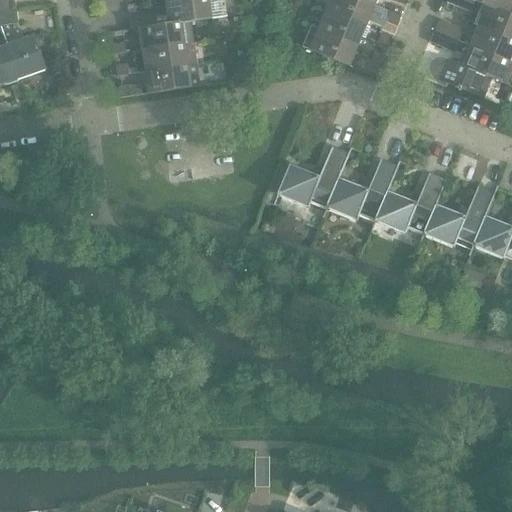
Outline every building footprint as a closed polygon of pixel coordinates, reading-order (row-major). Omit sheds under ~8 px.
[(15,0),(11,0),(0,1),(0,14),(17,12),(15,0)] [(213,20),(209,0),(195,0),(166,4),(168,14),(156,16),(158,27),(169,25),(169,26),(183,24),(213,20)] [(358,0),(331,0),(327,11),(368,27),(376,7),(358,0)] [(448,0),(447,4),(468,12),(471,14),(476,3),(469,0),(448,0)] [(509,16),(509,15),(511,16),(511,0),(469,0),(476,3),(509,16)] [(478,28),(511,41),(511,16),(509,15),(509,16),(476,3),(471,14),(477,16),(473,25),(478,28)] [(319,31),(359,47),(370,51),(373,45),(366,40),(370,29),(367,28),(368,27),(327,11),(319,31)] [(17,12),(0,14),(0,27),(19,25),(17,12)] [(387,23),(398,28),(402,19),(403,19),(403,18),(391,14),(387,23)] [(156,16),(130,19),(132,31),(140,30),(158,27),(156,16)] [(435,33),(460,43),(464,32),(440,22),(435,33)] [(140,30),(143,52),(186,46),(183,24),(169,26),(169,25),(158,27),(140,30)] [(359,47),(319,31),(312,28),(303,49),(351,68),(359,47)] [(470,47),(511,64),(511,61),(511,41),(478,28),(470,47)] [(379,43),(390,48),(393,39),(395,39),(395,38),(383,33),(379,43)] [(511,64),(470,47),(460,43),(435,33),(431,44),(455,54),(467,56),(462,67),(445,60),(443,60),(441,59),(438,60),(436,60),(435,61),(433,63),(431,64),(430,66),(430,68),(430,70),(430,72),(430,75),(432,77),(433,78),(434,79),(436,80),(484,100),(492,80),(503,84),(511,64)] [(7,47),(19,81),(47,71),(41,56),(49,54),(42,35),(35,38),(35,37),(7,47)] [(114,56),(114,57),(127,55),(125,45),(114,46),(115,56),(114,56)] [(186,46),(143,52),(146,74),(189,67),(186,46)] [(0,87),(19,81),(7,47),(0,49),(0,87)] [(371,63),(382,68),(385,59),(386,59),(387,58),(375,53),(371,63)] [(117,78),(130,77),(129,66),(117,68),(118,77),(117,78)] [(189,67),(146,74),(149,96),(193,89),(189,67)] [(120,100),(133,98),(132,88),(120,89),(121,99),(120,99),(120,100)] [(327,211),(338,178),(348,155),(333,149),(324,171),(316,167),(313,175),(290,166),(278,197),(309,209),(311,204),(315,205),(314,208),(326,213),(327,211)] [(361,187),(338,178),(327,211),(357,223),(360,217),(364,219),(363,221),(375,226),(376,224),(388,192),(397,168),(381,161),(372,183),(364,180),(361,187)] [(388,192),(376,224),(406,236),(408,230),(412,232),(411,235),(424,240),(425,237),(437,205),(446,181),(430,175),(422,196),(413,193),(411,201),(388,192)] [(437,205),(425,237),(455,249),(457,244),(461,245),(460,248),(472,253),(474,249),(486,217),(496,193),(481,187),(471,209),(464,206),(461,213),(447,209),(437,205)] [(486,217),(474,249),(504,261),(506,255),(510,256),(509,259),(511,260),(511,218),(511,219),(508,226),(486,217)]
